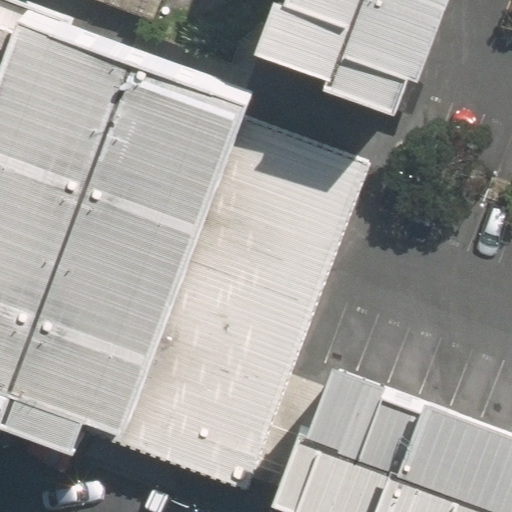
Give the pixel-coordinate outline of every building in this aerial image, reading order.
[(0,0),(0,97),(35,5),(21,0),(0,0)] [(106,0),(21,0),(35,5),(145,47),(156,18),(106,0)] [(106,0),(156,18),(162,0),(106,0)] [(281,0),(259,57),(390,103),(398,106),(407,84),(438,0),(281,0)] [(145,47),(35,5),(0,97),(0,386),(170,451),(247,480),(301,338),(370,157),(250,113),(259,90),(145,47)] [(511,511),(511,416),(327,348),(273,494),(320,511),(511,511)]
